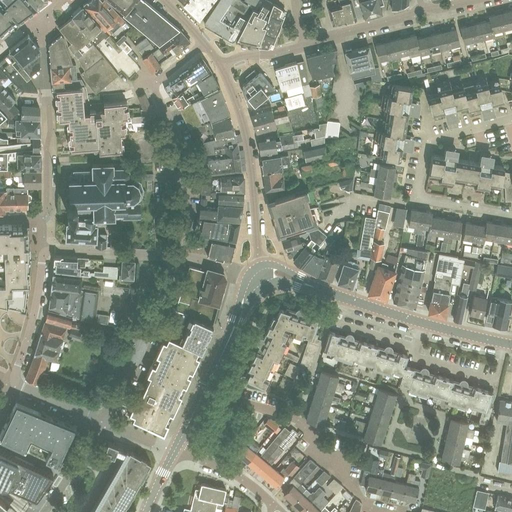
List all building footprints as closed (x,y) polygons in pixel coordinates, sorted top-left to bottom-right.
[(0,0),(0,32),(15,19),(17,22),(36,8),(28,0),(0,0)] [(105,0),(86,0),(86,1),(82,5),(103,29),(104,28),(114,39),(130,25),(119,13),(118,14),(105,0)] [(122,14),(158,44),(179,29),(144,0),(110,0),(124,11),(122,14)] [(186,0),(184,4),(199,19),(213,0),(186,0)] [(245,17),(246,18),(256,0),(217,0),(204,20),(205,23),(231,39),(234,38),(239,29),(245,17)] [(258,46),(271,47),(286,10),(268,0),(256,0),(252,8),(235,40),(258,46)] [(360,0),(365,16),(381,12),(379,5),(383,4),(381,0),(360,0)] [(408,4),(408,0),(392,0),(392,9),(408,4)] [(333,25),(356,19),(351,1),(328,7),(333,25)] [(117,52),(121,49),(81,6),(71,15),(91,41),(100,33),(117,52)] [(511,26),(511,23),(509,10),(502,12),(501,8),(498,9),(503,29),(511,26)] [(503,29),(498,9),(493,10),(494,13),(488,15),(489,16),(493,31),(503,29)] [(94,93),(118,74),(70,16),(58,26),(69,41),(67,43),(83,69),(79,72),(82,77),(94,93)] [(494,35),(493,31),(489,16),(485,17),(486,20),(480,22),(484,37),(494,35)] [(484,37),(480,22),(474,23),(473,20),(469,21),(474,40),(484,37)] [(474,40),(469,21),(465,22),(466,25),(460,26),(464,43),(474,40)] [(449,46),(459,43),(455,28),(450,29),(449,26),(445,27),(449,46)] [(441,31),(435,33),(439,49),(449,46),(445,27),(440,28),(441,31)] [(179,29),(158,44),(150,51),(142,58),(151,72),(160,65),(159,64),(190,41),(179,29)] [(425,32),(429,51),(439,49),(435,33),(429,34),(429,31),(425,32)] [(404,33),(408,52),(418,50),(415,38),(416,38),(415,34),(408,35),(407,32),(404,33)] [(418,50),(419,54),(429,51),(425,32),(420,33),(421,36),(416,38),(415,38),(418,50)] [(56,89),(78,87),(78,86),(85,85),(80,78),(76,78),(74,64),(72,63),(62,35),(60,33),(48,43),(52,89),(56,88),(56,89)] [(394,39),(398,55),(408,52),(404,33),(400,34),(401,37),(394,39)] [(0,106),(8,115),(7,116),(0,122),(0,128),(1,131),(11,131),(11,134),(21,135),(40,135),(40,125),(39,125),(39,105),(40,105),(40,95),(40,94),(39,94),(39,84),(40,84),(40,83),(39,83),(39,73),(39,71),(40,71),(40,70),(38,70),(38,65),(40,65),(40,64),(39,64),(38,51),(39,51),(39,48),(27,34),(8,50),(9,50),(0,57),(0,106)] [(384,38),(388,57),(398,55),(394,39),(389,40),(388,37),(384,38)] [(388,57),(384,38),(380,39),(381,42),(374,44),(379,60),(388,57)] [(116,44),(121,49),(125,54),(130,49),(121,39),(116,44)] [(372,79),(382,81),(378,66),(374,67),(368,46),(351,50),(351,48),(345,49),(345,51),(352,78),(370,74),(372,79)] [(335,60),(336,48),(306,55),(312,78),(333,73),(330,61),(335,60)] [(169,84),(163,87),(170,97),(210,70),(204,61),(202,57),(199,60),(188,67),(184,70),(184,71),(185,72),(180,76),(169,83),(169,84)] [(308,79),(303,60),(296,61),(300,81),(308,79)] [(274,67),(280,87),(300,81),(296,61),(274,67)] [(251,107),(274,88),(259,71),(256,74),(254,71),(250,75),(252,77),(242,85),(242,89),(248,105),(251,107)] [(202,90),(193,95),(195,100),(195,98),(219,85),(211,72),(198,81),(202,90)] [(468,109),(480,105),(482,104),(485,114),(485,115),(495,112),(495,111),(494,111),(492,102),(504,99),(498,79),(487,82),(485,75),(473,78),(475,85),(464,88),(462,84),(451,87),(449,80),(436,83),(438,91),(427,93),(432,113),(444,109),(446,108),(449,118),(448,118),(448,119),(458,116),(458,115),(456,106),(467,104),(468,109)] [(412,136),(403,134),(407,110),(406,110),(407,108),(416,110),(417,110),(419,100),(418,100),(409,98),(411,87),(391,83),(389,95),(382,94),(380,106),(387,107),(384,130),(376,129),(374,142),(381,143),(379,155),(399,158),(401,146),(400,146),(401,144),(410,145),(410,146),(411,146),(413,135),(412,135),(412,136)] [(313,97),(321,95),(319,84),(310,86),(313,97)] [(70,142),(71,150),(98,147),(99,153),(122,151),(122,148),(123,147),(123,142),(121,142),(121,134),(124,134),(124,130),(125,129),(125,125),(123,125),(123,117),(127,117),(127,114),(128,113),(128,108),(126,108),(126,100),(103,102),(102,94),(87,95),(85,85),(78,86),(78,87),(56,89),(57,97),(55,97),(55,101),(57,102),(58,111),(56,111),(56,116),(58,117),(58,120),(68,119),(68,121),(67,123),(67,128),(69,128),(70,136),(68,138),(68,142),(70,142)] [(189,103),(178,108),(179,109),(183,117),(189,129),(189,128),(229,113),(219,86),(198,98),(195,100),(189,103)] [(147,119),(154,115),(144,92),(137,95),(147,119)] [(181,92),(172,98),(178,108),(189,103),(195,100),(193,95),(186,99),(181,92)] [(287,109),(305,104),(301,92),(284,98),(287,109)] [(271,109),(270,104),(249,111),(256,133),(276,128),(278,134),(293,132),(288,119),(287,113),(286,113),(284,105),(271,109)] [(291,109),(292,113),(308,108),(307,104),(291,109)] [(215,138),(235,133),(231,118),(211,123),(208,124),(210,134),(214,133),(215,138)] [(327,121),(325,137),(337,138),(339,122),(327,121)] [(202,124),(189,129),(192,136),(205,132),(202,124)] [(0,135),(3,137),(7,137),(11,137),(11,134),(11,131),(1,131),(0,128),(0,135)] [(257,137),(259,146),(293,141),(303,139),(302,133),(279,137),(280,139),(275,139),(274,135),(257,137)] [(203,175),(242,171),(237,142),(236,135),(196,144),(197,150),(199,160),(201,160),(203,175)] [(281,149),(294,147),(293,141),(259,146),(260,154),(277,151),(276,148),(281,147),(281,149)] [(306,162),(327,157),(324,143),(303,148),(306,162)] [(443,156),(432,154),(428,174),(440,176),(439,183),(452,185),(453,179),(476,183),(475,189),(487,192),(488,185),(500,187),(500,186),(504,187),(505,201),(511,200),(511,167),(511,168),(511,173),(509,173),(503,171),(504,167),(491,164),(491,165),(488,165),(490,155),(491,155),(491,154),(480,153),(481,153),(479,162),(455,158),(455,159),(453,159),(454,149),(455,149),(455,148),(444,146),(444,147),(445,147),(443,156)] [(17,169),(40,170),(40,154),(17,153),(17,169)] [(261,163),(262,172),(282,169),(290,168),(288,156),(280,157),(280,155),(262,158),(263,163),(261,163)] [(370,172),(396,177),(397,173),(394,172),(395,166),(379,163),(378,169),(371,168),(370,172)] [(96,219),(140,218),(139,202),(138,200),(140,198),(141,199),(141,198),(141,197),(143,191),(144,191),(144,189),(143,189),(140,183),(141,182),(140,181),(139,182),(134,178),(134,177),(133,177),(133,178),(129,178),(129,172),(122,167),(121,167),(118,167),(118,164),(92,165),(92,170),(84,171),(84,169),(82,169),(82,171),(75,171),(75,170),(73,170),(73,171),(72,171),(71,171),(68,176),(69,176),(69,180),(68,180),(68,188),(67,188),(67,187),(66,187),(66,198),(67,198),(68,198),(68,201),(66,201),(66,214),(69,214),(69,224),(66,224),(66,232),(64,233),(64,236),(66,237),(66,240),(94,241),(94,247),(105,247),(106,235),(95,234),(96,219)] [(303,174),(313,172),(311,164),(301,166),(303,174)] [(282,169),(262,172),(265,192),(285,189),(282,169)] [(24,186),(40,186),(40,170),(13,170),(13,176),(24,176),(24,186)] [(395,181),(396,177),(370,172),(368,182),(375,183),(375,184),(391,186),(392,180),(395,181)] [(244,191),(244,176),(221,176),(213,177),(202,179),(202,189),(212,189),(219,190),(226,190),(244,191)] [(375,183),(368,182),(367,187),(374,188),(373,194),(389,197),(390,191),(393,191),(394,187),(391,186),(375,184),(375,183)] [(466,187),(466,196),(475,196),(474,187),(466,187)] [(28,201),(30,200),(30,195),(28,193),(27,193),(27,188),(6,188),(5,191),(0,190),(0,213),(5,213),(5,210),(27,209),(27,201),(28,201)] [(268,202),(279,235),(323,220),(313,188),(298,192),(268,202)] [(219,190),(219,195),(218,204),(243,206),(244,191),(226,190),(219,190)] [(217,196),(209,196),(209,204),(217,205),(217,196)] [(243,206),(218,204),(218,208),(200,207),(199,217),(240,221),(243,206)] [(413,233),(417,234),(422,207),(418,206),(417,209),(411,208),(408,224),(415,226),(413,233)] [(423,227),(428,228),(431,213),(431,212),(425,211),(426,208),(422,207),(417,234),(421,234),(423,227)] [(377,209),(376,218),(375,226),(377,227),(370,256),(380,259),(384,243),(383,243),(383,240),(381,239),(383,228),(385,229),(389,212),(377,209)] [(435,214),(431,213),(428,228),(426,239),(431,240),(432,233),(438,234),(441,218),(435,217),(435,214)] [(447,219),(441,218),(438,234),(444,235),(443,242),(447,242),(451,216),(447,215),(447,219)] [(375,226),(376,218),(365,216),(358,255),(369,256),(375,226)] [(455,217),(451,216),(447,242),(452,243),(453,236),(458,237),(461,221),(455,220),(455,217)] [(236,241),(240,222),(197,218),(195,233),(236,241)] [(486,221),(485,225),(483,237),(484,237),(494,239),(497,219),(492,218),(492,222),(486,221)] [(472,239),(476,220),(472,219),(472,223),(465,222),(462,238),(472,239)] [(504,240),(507,225),(501,223),(501,220),(497,219),(494,239),(504,240)] [(481,220),(476,220),(472,239),(483,241),(484,237),(483,237),(485,225),(480,224),(481,220)] [(11,225),(0,224),(0,302),(8,304),(8,305),(20,307),(25,308),(26,309),(27,302),(29,283),(30,283),(29,269),(30,269),(31,264),(30,264),(31,254),(30,254),(30,253),(28,253),(28,245),(29,245),(29,244),(28,244),(27,227),(26,227),(24,225),(11,225)] [(294,260),(301,267),(313,253),(315,249),(311,246),(315,242),(318,245),(326,236),(318,228),(308,231),(310,238),(311,239),(306,244),(303,242),(301,242),(299,235),(282,240),(285,250),(288,249),(289,252),(288,253),(287,253),(287,254),(287,255),(287,256),(288,257),(289,257),(290,257),(291,257),(292,256),(295,259),(294,260)] [(203,237),(203,236),(196,235),(194,246),(201,248),(202,244),(203,237)] [(202,244),(210,246),(207,256),(231,262),(236,243),(203,237),(202,244)] [(110,239),(109,246),(117,247),(118,239),(110,239)] [(402,264),(393,301),(415,308),(416,304),(422,305),(423,300),(418,298),(419,292),(420,286),(425,270),(423,269),(428,251),(424,250),(418,249),(407,247),(406,252),(406,254),(403,264),(402,264)] [(332,281),(339,261),(334,259),(336,254),(327,251),(324,257),(313,253),(301,267),(316,274),(332,281)] [(463,265),(463,264),(464,259),(457,258),(457,257),(439,253),(438,257),(433,279),(435,279),(428,312),(444,316),(451,282),(459,284),(463,265)] [(88,259),(54,256),(53,272),(91,277),(91,274),(89,273),(89,271),(82,271),(82,273),(79,273),(79,266),(84,267),(84,262),(88,262),(88,259)] [(389,256),(388,262),(397,264),(399,258),(389,256)] [(464,259),(463,264),(463,265),(473,267),(475,261),(464,259)] [(133,278),(134,261),(121,260),(121,272),(119,271),(119,280),(126,280),(126,277),(133,278)] [(475,260),(475,261),(473,267),(468,289),(475,290),(482,262),(475,260)] [(385,299),(395,271),(388,269),(390,265),(382,262),(381,266),(378,265),(368,293),(385,299)] [(355,287),(356,287),(357,277),(355,276),(358,268),(343,263),(337,283),(352,287),(352,286),(355,287)] [(506,273),(507,266),(497,264),(496,272),(506,273)] [(117,266),(102,265),(102,272),(101,277),(116,278),(117,266)] [(219,305),(226,278),(222,273),(207,268),(206,271),(188,265),(175,309),(213,323),(218,305),(219,305)] [(53,273),(51,289),(79,292),(80,287),(81,277),(53,273)] [(67,316),(72,317),(95,323),(96,314),(98,287),(83,285),(82,287),(80,287),(79,292),(51,289),(49,305),(48,310),(67,316)] [(461,320),(468,290),(463,289),(462,295),(459,294),(453,319),(461,320)] [(482,316),(487,298),(474,295),(469,313),(482,316)] [(488,311),(495,313),(492,324),(506,327),(511,301),(498,298),(490,297),(487,313),(488,311)] [(311,367),(320,340),(317,339),(318,335),(314,334),(319,319),(309,316),(308,319),(301,316),(303,312),(302,309),(299,309),(297,310),(296,311),(294,311),(293,314),(290,313),(290,312),(280,309),(273,324),(270,323),(265,333),(268,334),(265,340),(261,338),(258,339),(257,341),(258,344),(260,345),(259,347),(261,348),(260,352),(257,350),(248,369),(251,371),(248,377),(244,375),(241,376),(240,378),(241,381),(245,383),(247,380),(264,388),(270,375),(267,374),(272,363),(275,364),(280,354),(297,361),(299,357),(282,349),(286,342),(283,341),(286,335),(289,336),(290,333),(283,329),(285,326),(294,329),(292,334),(302,337),(303,334),(309,336),(300,363),(311,367)] [(70,324),(72,317),(67,316),(48,310),(45,320),(71,328),(85,331),(86,327),(70,324)] [(103,325),(108,326),(109,316),(103,315),(98,314),(97,323),(103,325)] [(181,342),(201,351),(201,350),(213,326),(192,316),(181,342)] [(171,317),(170,325),(182,326),(183,318),(171,317)] [(66,328),(44,322),(34,354),(33,358),(25,378),(25,379),(37,385),(38,384),(43,386),(48,374),(43,372),(48,358),(56,361),(66,328)] [(79,338),(81,332),(71,328),(69,335),(79,338)] [(118,331),(116,338),(127,341),(131,334),(118,331)] [(409,385),(414,367),(410,366),(405,364),(408,355),(398,352),(397,355),(390,353),(391,348),(390,346),(387,345),(385,347),(385,348),(382,348),(382,350),(378,349),(378,346),(358,340),(358,343),(351,341),(352,336),(351,334),(348,333),(346,334),(346,336),(343,336),(343,338),(339,337),(339,334),(329,331),(321,355),(326,357),(328,349),(334,351),(333,354),(353,360),(354,357),(359,358),(357,366),(365,369),(367,361),(373,362),(372,366),(391,372),(392,369),(398,370),(395,378),(400,379),(399,381),(405,383),(409,385)] [(181,342),(165,334),(142,384),(145,386),(137,403),(134,401),(129,412),(130,413),(128,417),(163,433),(168,423),(165,422),(169,412),(172,414),(181,395),(178,393),(180,389),(183,391),(201,351),(181,342)] [(146,334),(135,340),(138,346),(149,340),(146,334)] [(325,363),(337,367),(340,359),(328,355),(325,363)] [(300,367),(292,364),(290,362),(284,374),(287,375),(294,379),(300,367)] [(415,368),(414,367),(409,385),(407,390),(426,396),(428,390),(434,392),(432,400),(440,402),(442,395),(448,396),(447,399),(466,405),(467,402),(473,404),(471,412),(475,413),(477,406),(483,407),(479,422),(487,424),(492,407),(488,405),(493,392),(473,385),(472,388),(465,386),(466,382),(465,380),(462,379),(460,380),(459,382),(457,381),(457,384),(453,382),(453,379),(434,373),(433,376),(423,373),(424,371),(427,372),(427,370),(426,368),(423,367),(421,368),(420,370),(418,369),(418,372),(414,370),(415,368)] [(321,370),(318,380),(343,388),(344,384),(337,381),(338,375),(321,370)] [(283,377),(274,393),(285,398),(293,382),(286,378),(283,377)] [(318,380),(315,390),(332,395),(334,390),(342,392),(343,388),(318,380)] [(369,391),(368,395),(393,403),(396,393),(379,388),(377,393),(369,391)] [(315,390),(312,400),(329,405),(331,399),(339,402),(340,397),(332,395),(315,390)] [(390,413),(393,403),(368,395),(367,399),(374,402),(373,407),(365,405),(390,413)] [(511,401),(500,399),(496,420),(506,422),(500,460),(511,462),(511,401)] [(312,400),(309,410),(334,417),(335,413),(327,410),(329,405),(312,400)] [(0,438),(57,465),(57,464),(76,426),(16,401),(0,433),(0,438)] [(369,417),(387,423),(390,413),(365,405),(364,409),(371,411),(369,417)] [(215,429),(222,410),(217,408),(210,427),(215,429)] [(333,421),(334,417),(309,410),(306,419),(323,425),(325,418),(333,421)] [(384,432),(387,423),(369,417),(368,423),(360,420),(359,425),(384,432)] [(273,431),(281,422),(280,422),(268,418),(263,423),(273,431)] [(451,418),(449,428),(474,434),(475,429),(467,427),(468,422),(451,418)] [(338,422),(336,429),(342,431),(345,421),(339,419),(338,422)] [(384,432),(359,425),(358,429),(365,431),(363,437),(381,442),(384,432)] [(246,462),(255,470),(277,445),(284,437),(289,431),(284,427),(259,456),(254,452),(246,462)] [(292,428),(289,431),(284,437),(287,440),(289,442),(297,433),(292,428)] [(449,428),(446,438),(463,442),(465,436),(473,437),(474,434),(449,428)] [(446,438),(444,448),(469,454),(470,449),(462,447),(463,442),(446,438)] [(125,457),(116,472),(92,511),(121,511),(151,462),(129,450),(107,441),(103,451),(104,451),(102,456),(111,460),(113,455),(114,455),(115,453),(125,457)] [(237,454),(246,462),(254,452),(245,444),(237,454)] [(277,445),(255,470),(265,478),(270,472),(273,469),(269,465),(273,460),(282,450),(277,445)] [(0,511),(5,503),(0,497),(0,483),(0,484),(2,484),(3,484),(4,484),(6,484),(36,498),(36,497),(52,475),(53,475),(53,474),(0,448),(0,511)] [(469,454),(444,448),(442,458),(459,462),(460,456),(472,458),(473,455),(469,454)] [(386,458),(387,451),(379,449),(378,456),(386,458)] [(381,477),(377,491),(390,494),(393,480),(394,480),(395,475),(397,467),(400,457),(395,456),(390,474),(382,472),(381,477)] [(381,477),(382,472),(383,469),(376,467),(378,460),(367,458),(364,468),(370,470),(369,474),(368,474),(365,488),(377,491),(381,477)] [(287,466),(293,474),(302,466),(296,459),(287,466)] [(309,459),(299,470),(306,477),(317,465),(309,459)] [(499,460),(497,470),(511,472),(511,462),(500,460),(499,460)] [(420,476),(428,478),(431,464),(421,462),(419,469),(422,470),(420,476)] [(275,487),(283,477),(273,469),(270,472),(265,478),(275,487)] [(321,485),(330,476),(323,470),(315,480),(321,485)] [(408,472),(406,483),(402,497),(415,500),(418,486),(413,485),(416,474),(408,472)] [(291,502),(292,502),(301,493),(300,493),(304,488),(299,484),(299,483),(303,478),(300,475),(296,480),(292,477),(288,482),(291,484),(282,493),(286,497),(284,499),(289,504),(291,502)] [(336,494),(343,486),(333,478),(327,485),(336,494)] [(406,483),(394,480),(393,480),(390,494),(402,497),(406,483)] [(213,511),(216,501),(227,503),(227,499),(228,495),(224,494),(225,488),(201,483),(199,489),(195,488),(190,511),(183,509),(182,511),(213,511)] [(292,502),(301,511),(316,494),(321,490),(318,486),(312,492),(311,491),(309,493),(304,488),(300,493),(301,493),(292,502)] [(347,499),(351,495),(346,489),(341,494),(347,499)] [(325,493),(321,490),(316,494),(301,511),(302,511),(316,511),(318,510),(319,511),(323,507),(319,502),(320,500),(319,499),(325,493)] [(472,506),(481,508),(483,496),(475,494),(472,506)] [(511,511),(511,497),(497,494),(494,508),(511,511)] [(358,511),(361,503),(360,501),(355,498),(353,501),(350,511),(358,511)] [(236,511),(237,507),(232,506),(233,500),(227,499),(227,503),(226,505),(224,511),(236,511)]
